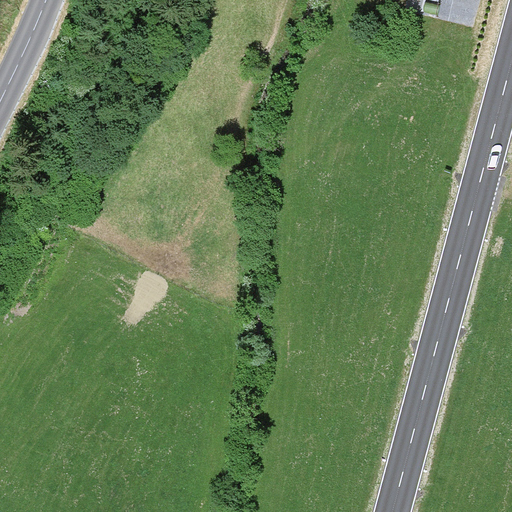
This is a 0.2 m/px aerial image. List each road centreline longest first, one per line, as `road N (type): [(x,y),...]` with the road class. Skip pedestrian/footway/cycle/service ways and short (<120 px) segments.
road 1 (secondary): [(511,59),(392,511)]
road 2 (track): [(143,0),(0,311)]
